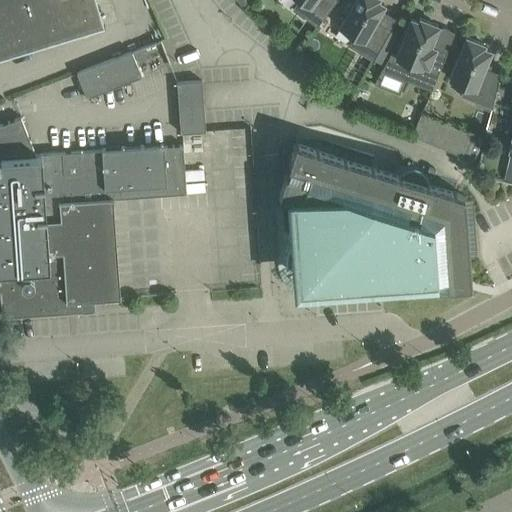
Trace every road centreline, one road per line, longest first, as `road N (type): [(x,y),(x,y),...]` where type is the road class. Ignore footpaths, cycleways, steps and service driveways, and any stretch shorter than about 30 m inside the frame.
road 1 (unclassified): [(0,355),(378,327),(395,332),(407,350),(511,300)]
road 2 (secondary): [(511,347),(379,411),(129,511)]
road 3 (secondary): [(266,511),(511,397)]
